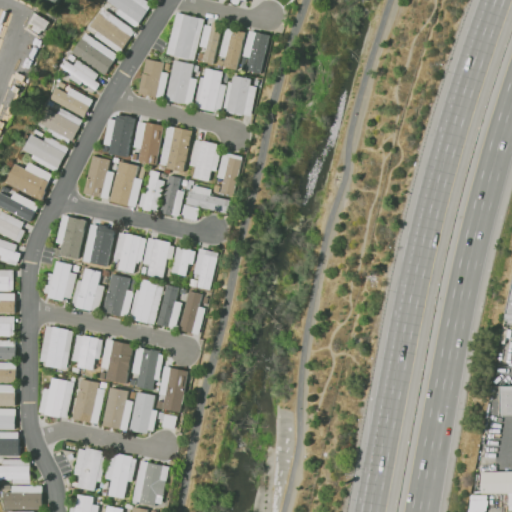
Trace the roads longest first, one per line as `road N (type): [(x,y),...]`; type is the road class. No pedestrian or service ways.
road 1 (residential): [(55,511),(25,410),(30,254),(108,99),(170,0)]
road 2 (motorway): [(497,0),(436,196),(379,475)]
road 3 (motorway): [(418,511),(462,273),(511,97)]
road 4 (residential): [(57,200),(214,234)]
road 5 (residential): [(29,310),(184,346)]
road 6 (residential): [(32,439),(60,430),(165,450)]
road 7 (residential): [(108,99),(235,136)]
